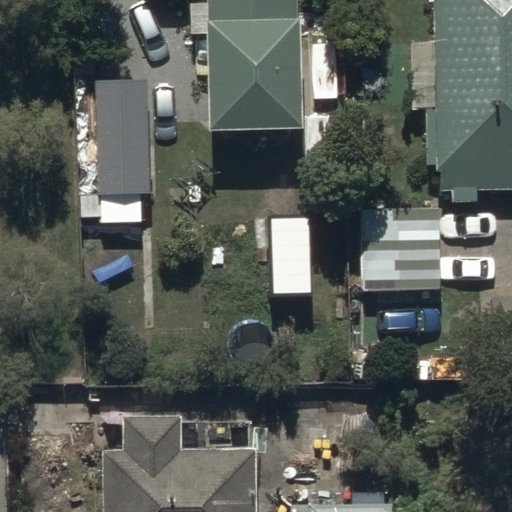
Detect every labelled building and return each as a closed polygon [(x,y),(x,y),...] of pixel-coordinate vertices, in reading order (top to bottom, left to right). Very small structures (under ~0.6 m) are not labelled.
[(295,0),(205,0),(207,100),(212,110),(212,124),(222,130),(282,129),(298,107),(295,0)] [(511,0),(431,0),(433,110),(424,110),(425,166),(432,166),(433,173),(438,173),(438,192),(447,192),(450,203),(474,203),(473,187),(511,185),(511,0)] [(142,81),(92,84),(99,223),(140,221),(139,193),(148,192),(142,81)] [(436,213),(363,213),(363,287),(372,287),(372,330),(444,330),(444,301),(435,294),(436,213)] [(176,453),(175,417),(122,418),(123,450),(104,451),(99,458),(99,511),(254,511),(253,452),(176,453)] [(388,511),(388,503),(292,506),(291,511),(388,511)]
